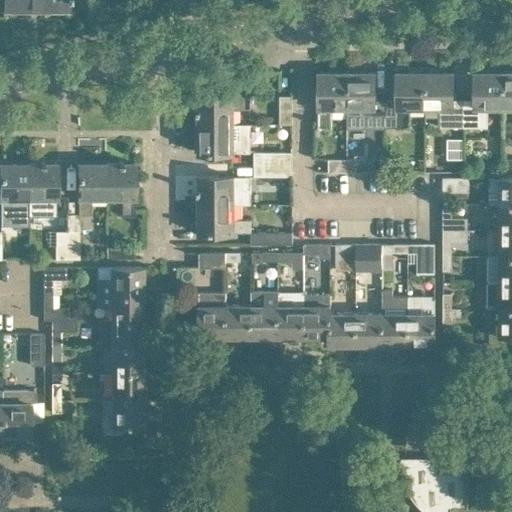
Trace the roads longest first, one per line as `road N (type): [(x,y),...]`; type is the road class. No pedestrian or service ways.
road 1 (residential): [(154,52),(166,134),(158,146),(158,257)]
road 2 (unclassified): [(200,42),(374,0)]
road 3 (unclassified): [(0,87),(154,52)]
